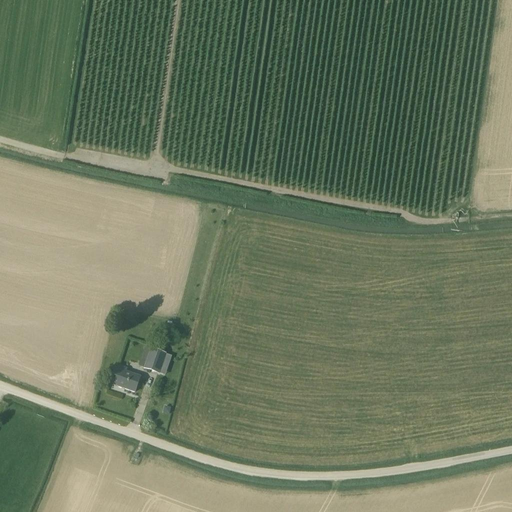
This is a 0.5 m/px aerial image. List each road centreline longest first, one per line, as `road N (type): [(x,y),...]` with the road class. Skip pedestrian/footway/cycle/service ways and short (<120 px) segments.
road 1 (unclassified): [(511,450),(370,473),(258,473),(0,391)]
road 2 (unclassified): [(0,140),(162,174)]
